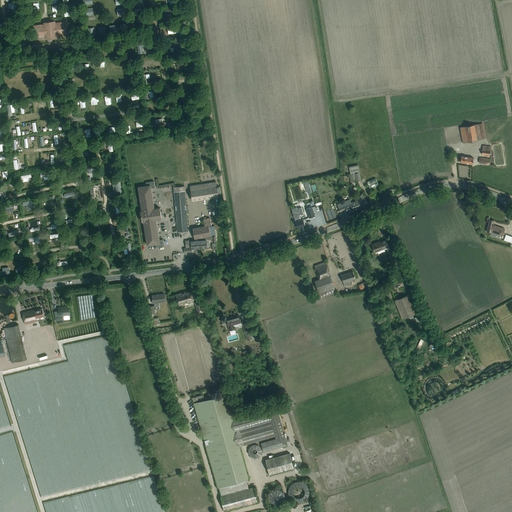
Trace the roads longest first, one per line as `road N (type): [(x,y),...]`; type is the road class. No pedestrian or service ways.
road 1 (tertiary): [(0,290),(233,260),(437,186),(511,202)]
road 2 (track): [(192,0),(233,256)]
road 3 (unknown): [(82,211),(55,45)]
road 4 (unknown): [(0,260),(86,248),(82,211)]
